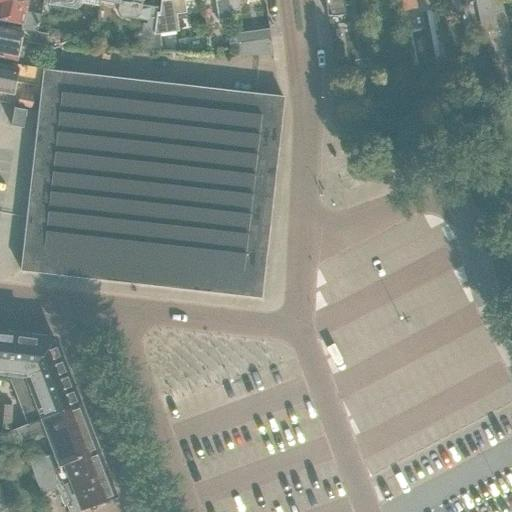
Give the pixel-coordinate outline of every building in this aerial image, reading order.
[(20,30),(36,34),(40,17),(24,13),(26,0),(0,0),(0,20),(21,25),(20,30)] [(100,7),(100,0),(49,0),(48,6),(74,10),(79,6),(79,4),(100,7)] [(151,40),(155,8),(141,5),(141,3),(144,0),(100,0),(100,7),(119,10),(119,13),(122,17),(143,21),(141,35),(150,36),(151,40)] [(183,2),(199,0),(162,0),(160,13),(156,12),(156,8),(155,8),(151,40),(153,55),(162,54),(158,33),(177,31),(174,14),(184,13),(183,2)] [(231,11),(229,0),(199,0),(200,1),(205,0),(224,0),(224,1),(223,1),(225,12),(231,11)] [(229,0),(231,11),(238,10),(236,0),(229,0)] [(324,0),(327,17),(345,15),(343,0),(324,0)] [(399,0),(402,11),(417,8),(415,0),(399,0)] [(46,36),(36,34),(20,30),(11,28),(10,32),(0,29),(0,58),(17,62),(22,38),(27,39),(26,43),(44,48),(46,36)] [(236,44),(247,42),(246,32),(235,34),(236,44)] [(228,39),(229,49),(236,49),(235,38),(228,39)] [(273,57),(270,39),(236,44),(238,55),(273,57)] [(332,46),(334,59),(343,58),(341,45),(332,46)] [(10,68),(0,65),(0,93),(13,96),(16,81),(37,86),(40,70),(11,64),(10,68)] [(261,298),(283,98),(43,71),(20,271),(261,298)] [(31,108),(34,96),(19,93),(17,105),(31,108)] [(23,129),(26,111),(14,109),(10,126),(23,129)] [(54,340),(0,333),(0,381),(4,382),(4,381),(9,379),(27,425),(79,405),(54,340)] [(50,443),(88,428),(79,405),(27,425),(16,429),(21,442),(46,432),(50,443)] [(35,479),(98,454),(88,428),(50,443),(54,454),(44,458),(44,457),(29,463),(35,479)] [(55,497),(60,495),(107,477),(98,454),(35,479),(41,495),(52,490),(55,497)] [(107,477),(60,495),(64,507),(66,506),(68,511),(80,511),(115,499),(107,477)]
